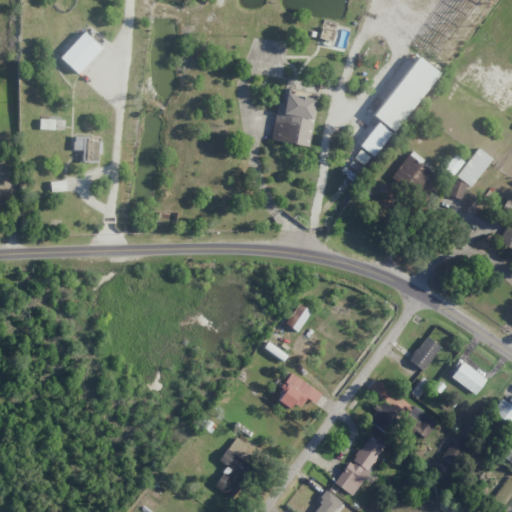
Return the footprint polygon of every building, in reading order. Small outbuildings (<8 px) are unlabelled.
[(59,58),(76,74),(101,48),(83,32),(59,58)] [(394,132),(438,72),(416,57),(373,116),(394,132)] [(270,140),(308,147),(317,95),(286,89),(284,103),(277,102),(270,140)] [(54,119),(39,119),(39,129),(54,129),(54,119)] [(359,145),(373,157),(391,134),(378,123),(359,145)] [(81,162),(99,163),(99,141),(89,141),(89,136),(73,136),(72,150),(81,150),(81,162)] [(455,176),(469,187),(490,159),(476,148),(455,176)] [(447,195),(460,199),(465,184),(452,180),(447,195)] [(50,191),(65,191),(64,181),(50,181),(50,191)] [(297,332),(309,311),(296,303),(284,324),(297,332)] [(408,362),(424,371),(439,345),(424,336),(408,362)] [(450,379),(476,394),(486,377),(460,363),(450,379)] [(306,398),(314,403),(321,394),(293,374),(275,399),(289,409),(293,403),(299,407),(306,398)] [(511,426),(511,424),(511,396),(506,403),(500,399),(491,413),(511,426)] [(392,407),(381,401),(368,423),(388,435),(402,410),(393,405),(392,407)] [(401,423),(426,439),(437,421),(412,405),(401,423)] [(334,484),(351,495),(384,446),(368,435),(334,484)] [(233,499),(252,466),(237,457),(245,443),(234,436),(219,461),(226,465),(213,487),(233,499)] [(511,464),(511,461),(511,445),(510,444),(501,455),(511,464)] [(441,458),(454,466),(461,453),(449,445),(441,458)] [(310,511),(333,511),(341,503),(327,491),(310,511)] [(445,511),(472,511),(451,495),(440,508),(445,511)]
